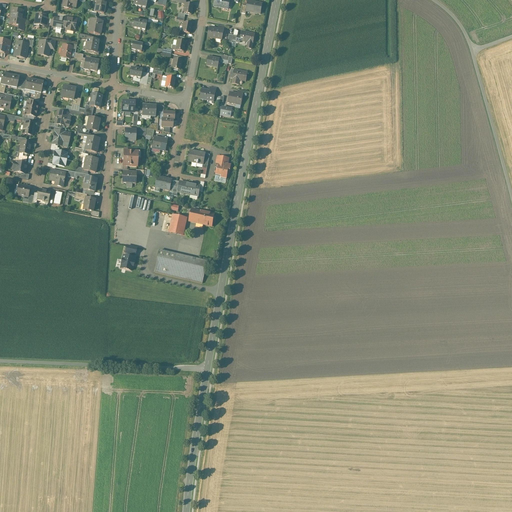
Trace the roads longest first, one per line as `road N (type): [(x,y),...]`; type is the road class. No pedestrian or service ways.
road 1 (secondary): [(276,0),(207,369)]
road 2 (residential): [(0,361),(207,369)]
road 3 (unclassified): [(511,195),(472,53)]
road 4 (secondary): [(207,369),(186,511)]
road 5 (residential): [(112,87),(105,207)]
